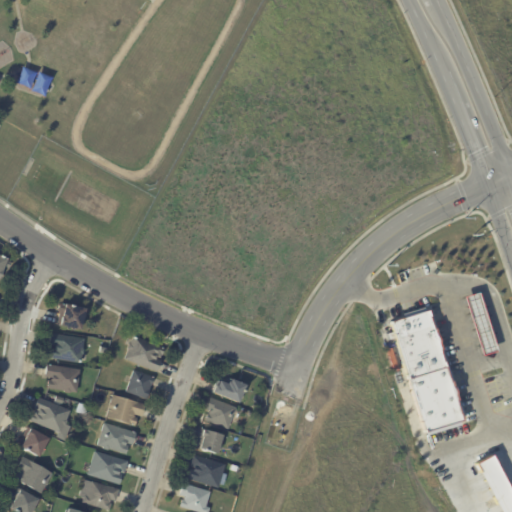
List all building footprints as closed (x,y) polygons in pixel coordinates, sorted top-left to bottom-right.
[(4,270),(0,278),(0,258),(6,261),(6,262),(10,264),(7,270),(4,269),(4,270)] [(463,298),(478,293),(496,351),(481,356),(463,298)] [(66,307),(87,312),(82,334),(61,329),(62,328),(58,327),(61,313),(59,313),(60,306),(66,308),(66,307)] [(406,377),(390,321),(428,310),(445,365),(406,377)] [(83,355),(81,357),(80,365),(48,360),(50,349),(54,350),(54,348),(49,347),(51,335),(84,341),(83,351),(84,352),(83,355)] [(161,360),(158,359),(157,361),(161,363),(157,374),(125,361),(128,352),(127,350),(129,346),(131,347),(134,338),(165,351),(161,360)] [(423,432),(406,377),(445,365),(462,420),(423,432)] [(79,379),(77,395),(71,394),(70,395),(65,394),(64,393),(47,391),(48,382),(53,382),(53,380),(45,379),(47,367),(80,372),(79,379)] [(153,379),(150,387),(148,392),(149,392),(146,401),(125,394),(133,372),(153,379)] [(239,406),(213,395),(216,388),(218,389),(220,384),(227,387),(229,385),(230,385),(232,382),(246,388),(239,406)] [(56,398),(67,402),(66,405),(63,404),(62,407),(54,404),(56,398)] [(145,407),(142,419),(135,417),(134,418),(135,418),(135,419),(137,420),(135,429),(106,420),(113,398),(145,407)] [(35,413),(35,412),(34,411),(39,400),(70,413),(65,427),(71,430),(65,443),(57,440),(59,435),(30,423),(35,413)] [(236,411),(229,432),(205,423),(209,412),(206,411),(210,400),(237,410),(236,411)] [(136,435),(133,447),(127,445),(126,448),(128,449),(126,457),(97,448),(104,425),(136,435)] [(31,432),(50,442),(39,461),(21,450),(22,449),(16,446),(20,440),(21,440),(27,430),(31,432)] [(205,432),(224,438),(218,457),(201,452),(201,451),(196,449),(197,447),(196,446),(197,441),(198,442),(201,430),(205,432)] [(128,464),(124,476),(120,474),(119,477),(122,478),(119,487),(87,477),(95,453),(128,464)] [(222,479),(218,491),(186,481),(190,471),(194,472),(194,470),(189,468),(192,457),(226,467),(222,479)] [(17,469),(23,459),(52,476),(40,496),(14,481),(19,474),(21,475),(22,473),(16,470),(17,469)] [(231,466),(237,469),(236,474),(229,471),(231,466)] [(65,473),(75,476),(74,481),(63,478),(65,473)] [(92,484),(119,492),(116,503),(111,502),(110,506),(112,506),(110,511),(106,511),(83,505),(84,500),(79,499),(84,482),(92,484)] [(208,503),(206,509),(210,511),(209,511),(189,511),(180,509),(182,502),(184,502),(185,499),(180,497),(183,486),(210,494),(208,503)] [(39,503),(34,511),(12,511),(5,508),(9,501),(10,502),(17,490),(39,503)]
